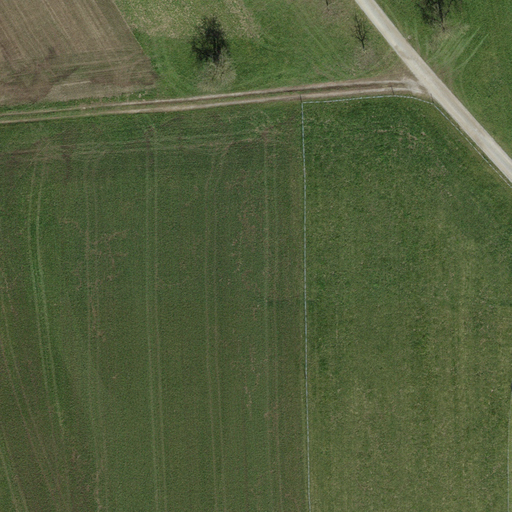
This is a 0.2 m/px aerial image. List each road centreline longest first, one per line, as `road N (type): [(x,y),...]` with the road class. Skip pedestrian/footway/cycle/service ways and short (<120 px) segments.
road 1 (track): [(0,119),(431,83)]
road 2 (track): [(511,168),(365,0)]
